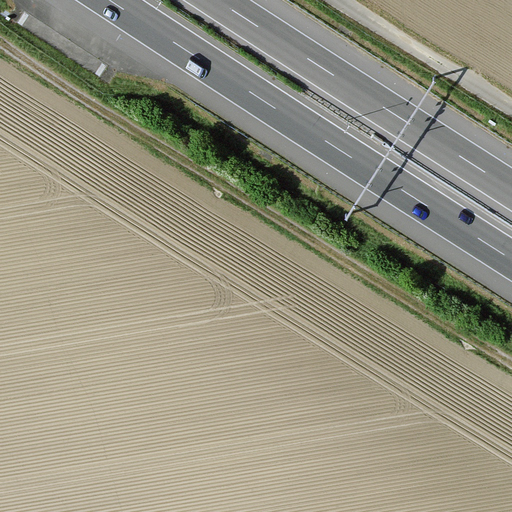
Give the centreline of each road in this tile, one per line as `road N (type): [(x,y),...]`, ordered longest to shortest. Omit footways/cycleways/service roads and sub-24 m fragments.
road 1 (track): [(0,42),(511,363)]
road 2 (motorway): [(109,0),(511,259)]
road 3 (motorway): [(511,189),(216,0)]
road 4 (track): [(511,107),(340,0)]
